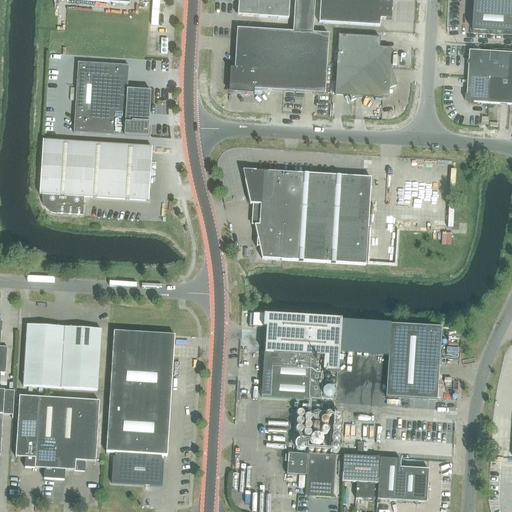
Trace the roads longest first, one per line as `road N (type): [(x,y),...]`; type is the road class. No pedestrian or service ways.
road 1 (unclassified): [(189,128),(424,140)]
road 2 (unclassified): [(218,296),(0,281)]
road 3 (unclassified): [(208,511),(218,296)]
road 4 (unclassified): [(470,511),(480,385),(511,304)]
road 5 (unclassified): [(218,296),(189,128)]
road 6 (unknown): [(188,81),(76,62),(60,77),(56,102)]
road 7 (unclassified): [(424,140),(433,0)]
road 8 (unclassified): [(189,128),(193,0)]
